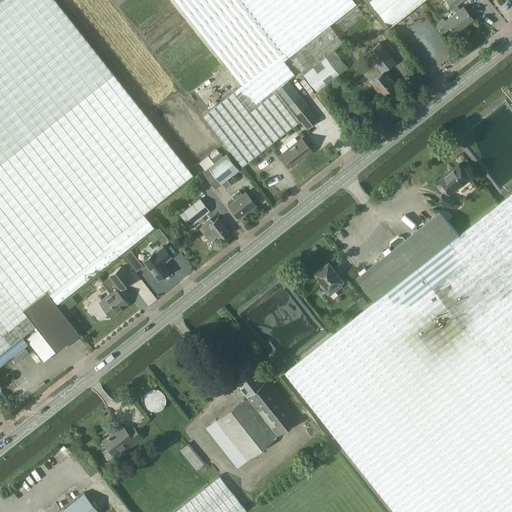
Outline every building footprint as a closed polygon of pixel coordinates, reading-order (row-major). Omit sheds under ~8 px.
[(56,351),(79,333),(57,306),(154,229),(143,215),(193,174),(82,36),(54,0),(1,0),(0,1),(0,288),(30,329),(35,325),(39,329),(56,351)] [(242,166),(300,121),(307,129),(318,119),(287,80),(294,74),(284,60),(356,4),(352,0),(173,0),(187,16),(241,85),(202,115),(242,166)] [(367,0),(378,13),(389,26),(422,0),(367,0)] [(446,0),(455,11),(459,8),(456,4),(461,0),(446,0)] [(449,27),(454,33),(473,18),(462,5),(459,8),(455,11),(444,19),(443,17),(434,24),(441,33),(449,27)] [(344,32),(365,15),(358,7),(337,23),(344,32)] [(329,26),(290,57),(317,92),(348,67),(334,50),(343,43),(329,26)] [(375,65),(365,73),(381,94),(395,84),(384,70),(395,62),(379,42),(365,53),(375,65)] [(358,137),(353,131),(347,135),(352,141),(358,137)] [(301,137),(281,153),(292,166),(312,150),(301,137)] [(214,163),(223,156),(220,152),(211,159),(214,163)] [(215,188),(238,170),(226,154),(223,156),(214,163),(205,170),(203,172),(215,188)] [(199,162),(205,170),(214,163),(211,159),(208,155),(199,162)] [(446,175),(440,180),(446,188),(444,190),(439,200),(452,206),(455,198),(448,195),(470,178),(464,171),(465,169),(462,165),(460,165),(459,164),(445,174),(446,175)] [(235,199),(227,205),(238,218),(256,204),(245,191),(241,194),(239,191),(233,196),(235,199)] [(511,192),(459,234),(417,267),(511,387),(511,192)] [(205,215),(195,202),(180,214),(190,226),(205,215)] [(417,267),(459,234),(440,210),(405,238),(403,236),(398,235),(395,238),(417,267)] [(208,224),(207,225),(218,239),(228,231),(217,217),(213,220),(212,218),(213,217),(209,212),(198,221),(202,226),(207,222),(208,224)] [(417,267),(395,238),(391,241),(390,246),(392,248),(357,276),(375,300),(417,267)] [(158,279),(169,271),(163,263),(170,257),(163,247),(162,247),(154,253),(154,252),(143,261),(158,279)] [(130,250),(123,256),(128,262),(135,256),(130,250)] [(343,279),(339,274),(341,272),(336,266),(334,268),(329,262),(316,272),(324,283),(322,285),(329,294),(341,285),(339,282),(343,279)] [(92,313),(96,312),(100,318),(107,312),(110,315),(116,311),(117,312),(127,304),(116,290),(119,288),(120,289),(132,280),(121,266),(109,275),(110,277),(103,283),(111,292),(101,300),(98,297),(89,304),(89,308),(92,313)] [(511,511),(511,387),(417,267),(375,300),(284,371),(340,442),(394,511),(511,511)] [(0,353),(30,329),(0,288),(0,353)] [(56,351),(38,329),(26,339),(43,361),(56,351)] [(25,349),(14,357),(17,361),(28,353),(25,349)] [(248,364),(231,377),(245,395),(205,426),(236,466),(298,418),(267,378),(263,382),(248,364)] [(102,440),(108,447),(102,451),(107,458),(113,453),(113,454),(128,442),(131,445),(141,437),(133,427),(127,432),(122,425),(102,440)] [(188,443),(180,450),(196,470),(205,462),(188,443)] [(222,474),(173,511),(240,511),(247,507),(222,474)] [(98,511),(83,492),(57,511),(98,511)]
